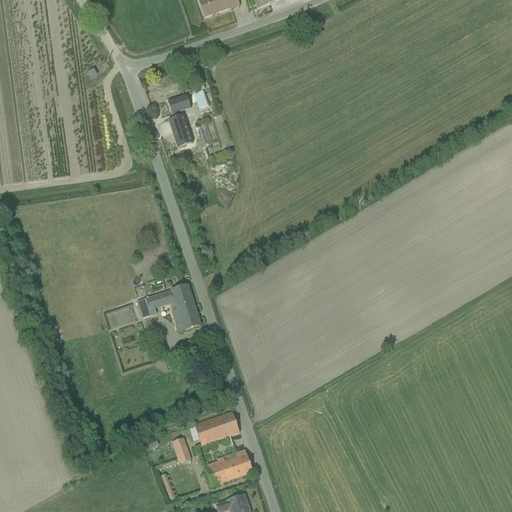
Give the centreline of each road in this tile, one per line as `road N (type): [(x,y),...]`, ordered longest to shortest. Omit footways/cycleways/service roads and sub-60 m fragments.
road 1 (unclassified): [(274,511),(123,71)]
road 2 (unclassified): [(123,71),(318,0)]
